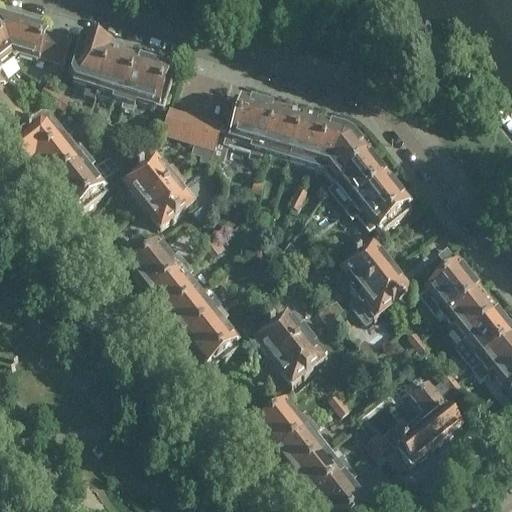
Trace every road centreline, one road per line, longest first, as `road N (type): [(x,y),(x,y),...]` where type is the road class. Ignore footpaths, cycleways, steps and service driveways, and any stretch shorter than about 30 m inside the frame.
road 1 (residential): [(43,0),(375,98),(511,267)]
road 2 (tertiary): [(232,511),(0,220)]
